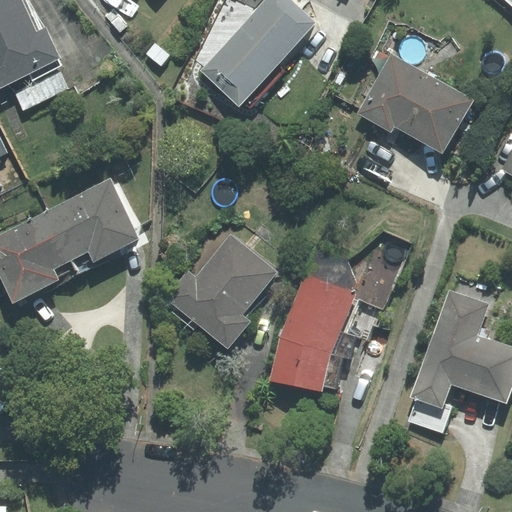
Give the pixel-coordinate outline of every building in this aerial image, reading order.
[(29,0),(0,0),(0,95),(73,57),(57,28),(47,33),(29,0)] [(327,22),(301,0),(270,0),(209,70),(251,107),(327,22)] [(175,55),(158,43),(155,48),(151,55),(168,66),(175,55)] [(484,99),(397,54),(366,114),(402,133),(405,127),(456,153),(484,99)] [(66,70),(21,92),(31,110),(75,89),(66,70)] [(119,175),(56,209),(84,260),(101,251),(107,262),(130,250),(152,237),(119,175)] [(84,260),(56,209),(0,239),(0,254),(27,303),(72,279),(67,269),(84,260)] [(204,277),(195,270),(174,298),(242,348),(263,320),(255,314),(288,271),(237,233),(204,277)] [(362,293),(310,275),(287,336),(280,381),(336,390),(336,386),(342,354),(342,352),(362,293)] [(454,290),(420,396),(454,407),(462,384),(511,399),(511,343),(486,335),(496,303),(454,290)] [(354,356),(342,354),(336,386),(348,388),(354,356)]
